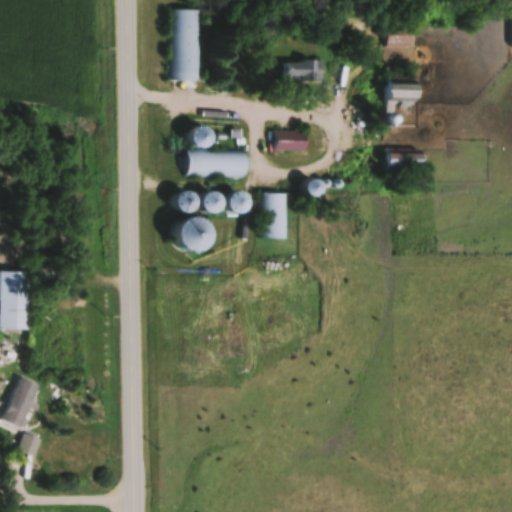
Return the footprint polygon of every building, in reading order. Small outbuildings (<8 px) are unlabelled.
[(165,81),(197,81),(197,9),(165,9),(165,81)] [(412,47),(412,28),(384,28),(384,47),(412,47)] [(315,62),(285,62),(285,79),(315,79),(315,62)] [(190,130),(192,147),(209,145),(207,128),(190,130)] [(306,132),(273,132),(273,152),(306,152),(306,132)] [(422,169),(422,150),(384,150),(384,169),(422,169)] [(245,179),(246,152),(183,151),(183,178),(245,179)] [(194,211),(192,192),(175,193),(177,213),(194,211)] [(201,211),(244,214),(245,195),(202,192),(201,211)] [(257,239),(285,239),(285,194),(257,194),(257,239)] [(208,247),(201,216),(176,222),(183,253),(208,247)] [(31,286),(61,286),(61,269),(31,269),(31,286)] [(0,329),(27,330),(27,272),(0,272),(0,329)] [(1,419),(20,427),(39,385),(20,376),(1,419)] [(40,439),(23,433),(17,450),(34,456),(40,439)]
